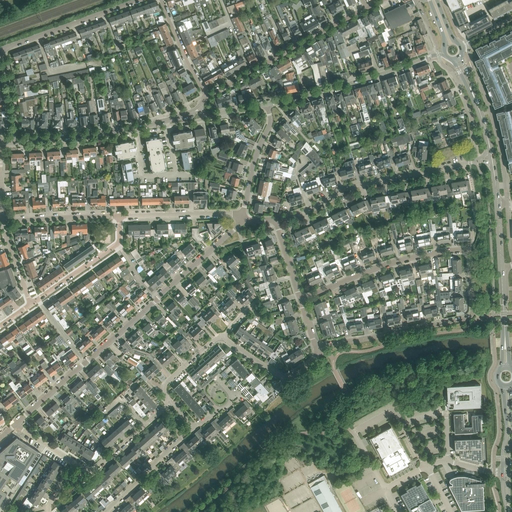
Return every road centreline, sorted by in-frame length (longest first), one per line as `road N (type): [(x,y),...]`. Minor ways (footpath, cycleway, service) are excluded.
road 1 (residential): [(315,347),(466,319),(473,310),(469,254),(397,261),(300,299)]
road 2 (residential): [(15,424),(240,217)]
road 3 (residential): [(477,159),(364,182),(274,219)]
road 4 (tertiary): [(366,7),(206,97)]
road 5 (tertiary): [(267,103),(443,53)]
road 6 (secondary): [(494,179),(504,328)]
road 7 (residential): [(0,50),(140,0)]
road 8 (residential): [(30,306),(118,244),(118,216)]
road 9 (residential): [(104,511),(193,427)]
road 10 (residential): [(240,217),(118,216)]
road 11 (tertiary): [(16,141),(136,127)]
road 12 (residential): [(167,403),(95,469),(75,463)]
